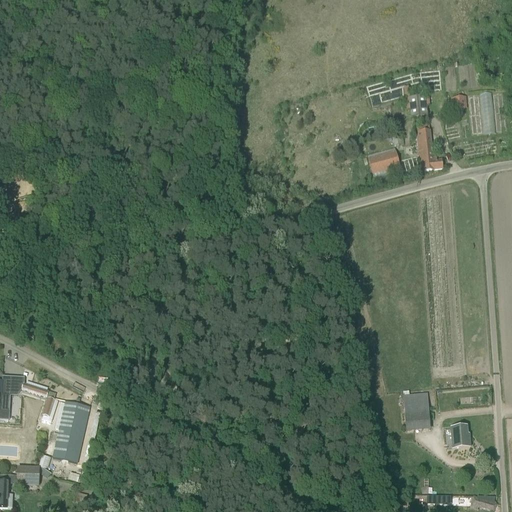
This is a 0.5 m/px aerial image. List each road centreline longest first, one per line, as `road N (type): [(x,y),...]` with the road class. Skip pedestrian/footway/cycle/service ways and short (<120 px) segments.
road 1 (unclassified): [(483,172),(290,228),(168,253),(0,271)]
road 2 (unclassified): [(314,511),(0,340)]
road 3 (unclassified): [(505,511),(483,172)]
